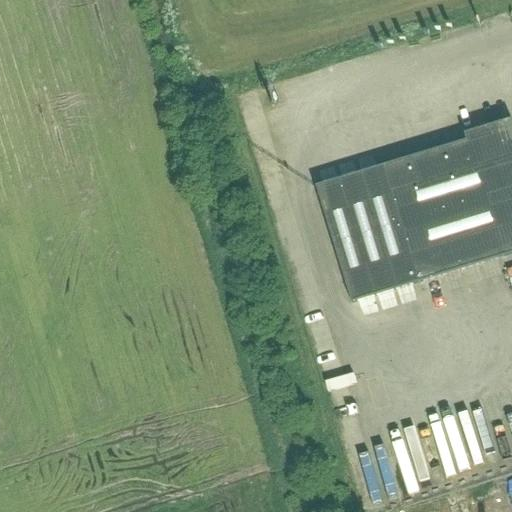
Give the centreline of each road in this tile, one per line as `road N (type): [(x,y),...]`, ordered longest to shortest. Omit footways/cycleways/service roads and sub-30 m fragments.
road 1 (unknown): [(462,50),(319,104),(296,121),(290,142),(336,320),(383,372),(452,363),(468,344),(464,269)]
road 2 (unknown): [(464,269),(450,196),(462,50)]
